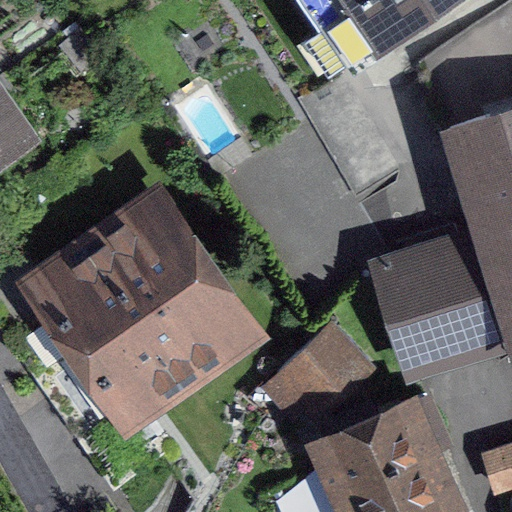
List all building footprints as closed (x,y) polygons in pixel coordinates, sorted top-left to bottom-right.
[(316,0),(332,23),(293,49),(315,83),(355,56),(360,64),(456,0),(316,0)] [(0,167),(34,145),(0,96),(0,167)] [(511,385),(511,105),(425,130),(455,234),(492,360),(500,389),(511,385)] [(261,341),(149,183),(2,287),(114,445),(261,341)] [(492,360),(455,234),(358,262),(395,388),(492,360)] [(273,376),(275,378),(262,382),(257,377),(240,396),(264,417),(270,411),(301,402),(323,422),(373,366),(323,321),(273,376)] [(427,401),(412,407),(410,402),(296,449),(321,511),(455,511),(432,455),(447,449),(427,401)] [(481,499),(511,488),(511,443),(467,459),(481,499)]
